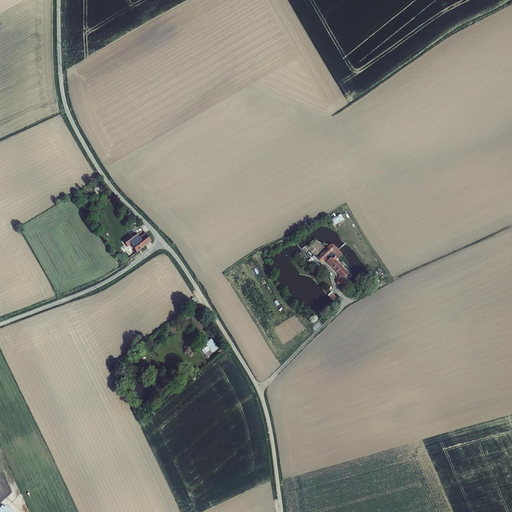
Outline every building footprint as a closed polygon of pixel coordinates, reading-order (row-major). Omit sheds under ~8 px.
[(148,242),(144,235),(137,241),(134,243),(138,249),(148,242)] [(129,246),(133,243),(132,241),(129,236),(121,241),(125,247),(128,244),(129,246)] [(133,252),(138,249),(134,243),(133,243),(129,246),(133,252)] [(333,261),(334,259),(331,255),(325,262),(337,276),(335,285),(341,286),(342,280),(341,279),(343,277),(346,274),(343,270),(342,271),(333,261)] [(316,256),(307,260),(311,267),(319,262),(316,256)] [(202,350),(208,357),(218,349),(211,340),(206,344),(207,346),(202,350)]
